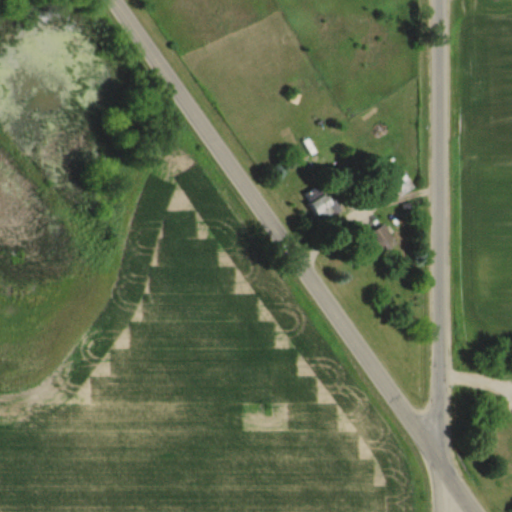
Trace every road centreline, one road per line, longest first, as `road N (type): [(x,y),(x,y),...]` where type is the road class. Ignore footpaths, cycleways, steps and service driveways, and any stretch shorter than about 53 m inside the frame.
road 1 (tertiary): [(471,511),(111,0)]
road 2 (residential): [(438,511),(438,0)]
